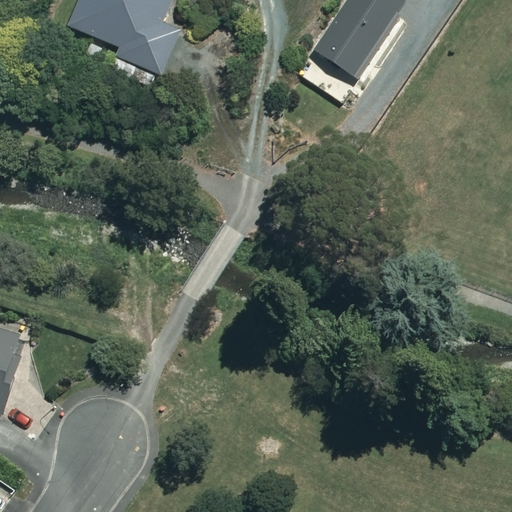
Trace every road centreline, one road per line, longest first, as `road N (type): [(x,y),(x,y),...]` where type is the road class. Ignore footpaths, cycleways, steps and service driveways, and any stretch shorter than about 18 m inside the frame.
road 1 (track): [(451,0),(383,100),(251,201),(110,442)]
road 2 (track): [(251,201),(268,92),(262,0)]
